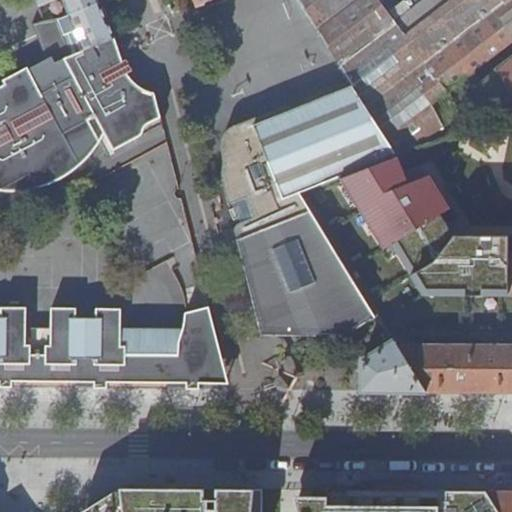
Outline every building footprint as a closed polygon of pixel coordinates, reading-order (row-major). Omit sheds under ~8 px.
[(61,0),(68,17),(99,4),(96,0),(61,0)] [(511,0),(422,0),(391,24),(374,0),(296,0),(352,86),(396,157),(447,138),(431,105),(447,93),(511,42),(511,0)] [(72,54),(114,37),(107,22),(106,22),(99,4),(68,17),(59,20),(72,54)] [(0,387),(10,388),(10,382),(73,383),(73,388),(106,388),(105,383),(165,383),(165,389),(198,389),(198,376),(207,363),(212,358),(219,352),(208,306),(184,312),(181,328),(177,345),(178,355),(125,354),(125,346),(119,346),(119,308),(94,308),(94,318),(75,318),(74,308),(49,308),(50,327),(30,328),(30,345),(24,345),(24,308),(0,307),(0,190),(10,191),(23,190),(41,185),(54,180),(71,170),(80,161),(90,150),(101,130),(112,149),(162,124),(154,93),(144,89),(138,86),(132,78),(128,71),(108,81),(103,71),(123,62),(114,37),(72,54),(59,20),(43,22),(31,22),(39,40),(48,64),(53,76),(36,85),(26,68),(1,81),(3,85),(0,86),(0,387)] [(26,45),(41,82),(53,76),(48,64),(39,40),(26,45)] [(128,59),(123,62),(103,71),(108,81),(128,71),(132,69),(128,59)] [(511,112),(511,59),(474,88),(492,120),(511,112)] [(352,86),(284,112),(281,108),(230,128),(225,133),(221,141),(221,151),(223,167),(221,178),(228,205),(232,204),(234,208),(229,210),(232,221),(237,219),(239,224),(235,227),(235,232),(235,235),(238,238),(239,240),(237,240),(238,245),(262,340),(346,341),(348,341),(379,321),(313,214),(301,195),(341,179),(396,157),(352,86)] [(466,130),(447,93),(431,105),(447,138),(466,130)] [(396,157),(341,179),(381,248),(392,243),(420,296),(511,297),(511,252),(510,252),(510,236),(455,236),(442,214),(450,210),(430,174),(409,183),(396,157)] [(177,345),(181,328),(125,327),(125,346),(125,354),(178,355),(177,345)] [(361,361),(361,391),(425,391),(397,347),(393,341),(361,361)] [(397,347),(425,391),(511,391),(511,345),(483,346),(397,347)] [(198,376),(198,389),(229,389),(219,352),(212,358),(207,363),(198,376)] [(120,489),(84,511),(261,511),(261,491),(120,489)] [(498,511),(487,493),(318,491),(310,511),(498,511)] [(511,511),(511,492),(487,493),(498,511),(511,511)]
